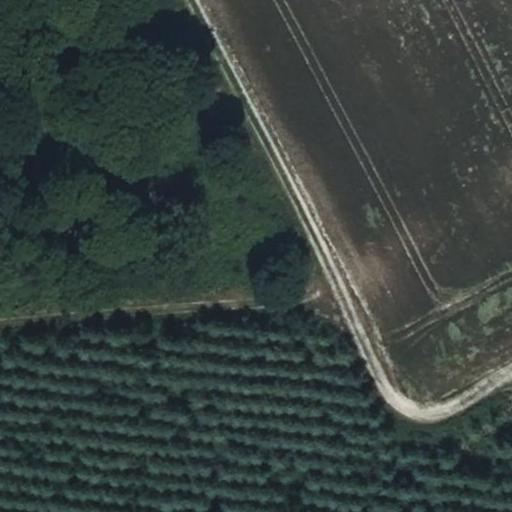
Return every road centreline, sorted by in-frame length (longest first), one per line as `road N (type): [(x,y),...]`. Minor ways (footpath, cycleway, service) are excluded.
road 1 (track): [(0,316),(321,290),(186,0)]
road 2 (track): [(511,380),(432,411),(396,404),(321,290)]
